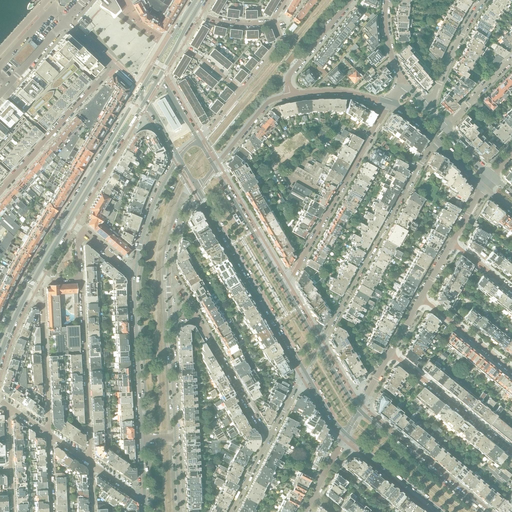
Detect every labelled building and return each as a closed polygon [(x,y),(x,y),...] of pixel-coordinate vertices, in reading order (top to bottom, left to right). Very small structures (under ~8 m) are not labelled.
[(90,20),(100,9),(103,7),(110,12),(114,14),(114,15),(115,15),(115,14),(116,14),(117,13),(120,10),(121,9),(119,6),(115,0),(98,0),(98,1),(97,0),(97,1),(82,18),(81,17),(77,22),(79,24),(80,24),(79,26),(78,26),(78,27),(79,28),(84,33),(87,35),(88,34),(92,29),(89,25),(89,24),(88,23),(90,20)] [(136,10),(146,4),(148,2),(146,0),(140,0),(133,5),(136,10)] [(146,0),(148,2),(150,6),(151,7),(156,11),(160,13),(163,14),(167,7),(171,1),(170,0),(146,0)] [(221,9),(223,4),(217,0),(214,5),(221,9)] [(296,7),(298,2),(294,0),(292,0),(290,4),(296,8),(297,7),(296,7)] [(466,8),(468,6),(458,0),(455,0),(454,1),(453,4),(464,11),(465,11),(467,9),(466,8)] [(506,6),(498,0),(493,0),(492,1),(492,2),(492,3),(502,11),(504,8),(504,9),(506,6)] [(165,16),(172,20),(176,13),(180,6),(171,1),(163,14),(165,16)] [(313,6),(307,1),(306,2),(307,3),(304,6),(309,10),(313,6)] [(409,7),(410,4),(398,1),(398,5),(396,4),(396,7),(398,7),(398,8),(413,10),(413,7),(409,7)] [(272,11),(275,6),(268,2),(266,7),(272,11)] [(502,11),(492,3),(490,5),(489,5),(488,6),(488,7),(488,8),(498,16),(500,13),(500,14),(503,11),(502,11)] [(136,10),(139,15),(151,7),(150,6),(146,4),(136,10)] [(287,10),(292,13),(293,12),(292,12),(295,8),(296,9),(296,8),(290,4),(287,9),(287,10)] [(464,11),(453,4),(449,10),(461,17),(463,14),(463,13),(464,11)] [(218,14),(221,9),(214,5),(211,10),(218,14)] [(305,15),(309,10),(304,6),(301,10),(300,10),(305,15)] [(142,21),(153,27),(157,22),(158,20),(150,16),(153,13),(154,14),(156,11),(151,7),(139,15),(142,21)] [(270,16),(272,11),(266,7),(263,12),(265,13),(264,15),(266,17),(268,15),(270,16)] [(358,19),(363,13),(361,11),(357,8),(354,11),(353,11),(352,12),(353,13),(352,14),(358,19)] [(498,16),(488,8),(486,10),(485,10),(484,12),(485,13),(484,14),(495,21),(496,19),(497,19),(499,16),(498,16)] [(233,9),(232,17),(238,18),(238,17),(240,17),(240,15),(238,14),(239,10),(233,9)] [(251,10),(251,18),(257,18),(258,17),(260,17),(260,14),(257,14),(256,10),(251,10)] [(305,15),(300,10),(299,11),(300,12),(297,15),(302,19),(305,15)] [(460,20),(461,17),(449,10),(446,16),(457,22),(458,20),(460,20)] [(356,22),(358,19),(352,14),(351,14),(350,15),(349,16),(349,17),(347,19),(354,25),(356,26),(358,24),(356,22)] [(495,21),(484,14),(482,16),(481,18),(481,19),(492,27),(495,21)] [(302,19),(297,15),(295,18),(294,17),(293,18),(294,19),(293,20),(298,24),(302,19)] [(166,30),(172,20),(165,16),(160,23),(159,22),(158,22),(157,22),(153,27),(160,31),(166,30)] [(364,27),(367,31),(377,23),(375,21),(377,20),(377,18),(376,17),(376,16),(364,27)] [(457,22),(446,16),(443,21),(454,28),(455,26),(457,26),(458,23),(457,22)] [(352,30),(356,26),(354,25),(347,19),(346,21),(345,21),(344,23),(352,30)] [(489,32),(492,27),(481,19),(479,21),(478,21),(477,23),(478,24),(477,25),(489,32)] [(455,29),(454,28),(443,21),(440,27),(451,34),(452,32),(453,32),(455,29)] [(352,30),(344,23),(343,23),(342,25),(342,26),(341,28),(349,35),(352,30)] [(377,23),(367,31),(364,34),(368,38),(377,29),(376,28),(377,27),(377,25),(376,24),(377,23)] [(199,30),(205,34),(208,29),(209,27),(208,26),(205,24),(204,26),(202,25),(199,30)] [(489,32),(477,25),(476,26),(475,27),(474,28),(474,29),(474,30),(475,30),(485,37),(489,32)] [(451,34),(440,27),(438,30),(437,33),(448,39),(449,38),(451,37),(452,35),(451,34)] [(345,39),(349,35),(341,28),(339,29),(338,29),(337,31),(345,39)] [(378,30),(377,29),(368,38),(365,41),(369,45),(378,36),(377,35),(378,33),(378,32),(377,31),(378,30)] [(203,39),(205,34),(199,30),(196,35),(203,39)] [(472,38),(486,47),(486,46),(485,46),(485,45),(485,44),(483,43),(487,38),(485,37),(475,30),(474,31),(472,32),(473,34),(470,37),(472,38)] [(345,39),(337,31),(336,31),(336,32),(335,33),(335,34),(334,36),(342,43),(345,39)] [(409,33),(398,34),(398,35),(396,35),(396,37),(398,37),(398,41),(399,40),(400,42),(408,40),(409,40),(409,36),(415,35),(415,33),(409,33)] [(448,39),(437,33),(434,39),(445,45),(446,44),(447,43),(449,41),(448,39)] [(511,36),(509,33),(507,35),(506,34),(503,37),(506,40),(511,45),(511,36)] [(45,131),(103,67),(94,60),(83,50),(83,49),(66,34),(56,45),(47,55),(37,67),(27,77),(17,88),(18,88),(8,98),(45,131)] [(275,40),(273,34),(265,37),(267,43),(273,41),(275,40)] [(200,44),(203,39),(196,35),(193,40),(200,44)] [(339,47),(342,43),(334,36),(332,38),(331,38),(330,40),(339,47)] [(378,37),(378,36),(369,45),(366,47),(370,52),(379,43),(377,41),(379,40),(379,38),(378,37)] [(511,48),(511,46),(511,45),(506,40),(503,37),(500,39),(502,41),(499,43),(499,44),(500,45),(499,46),(508,51),(508,52),(511,49),(511,48)] [(483,51),(486,47),(472,38),(469,42),(468,41),(466,45),(467,46),(466,47),(466,48),(481,57),(484,51),(483,51)] [(19,66),(38,46),(30,39),(11,59),(19,66)] [(446,47),(445,45),(434,39),(431,44),(443,52),(444,52),(443,51),(443,50),(444,50),(446,47)] [(197,49),(200,44),(193,40),(190,45),(197,49)] [(335,51),(339,47),(330,40),(328,42),(328,43),(327,44),(335,51)] [(402,61),(413,51),(410,48),(413,45),(411,43),(413,41),(412,40),(408,44),(404,47),(399,52),(397,54),(398,56),(399,57),(399,58),(399,59),(400,60),(401,61),(402,61)] [(335,51),(327,44),(325,46),(324,46),(323,48),(332,55),(335,51)] [(443,52),(431,44),(428,49),(432,54),(433,53),(440,57),(441,55),(442,55),(443,52)] [(258,49),(264,54),(267,50),(261,45),(258,49)] [(508,51),(499,46),(498,45),(493,51),(498,55),(500,53),(503,55),(504,55),(508,52),(508,51)] [(332,55),(323,48),(321,50),(321,51),(320,53),(328,60),(332,55)] [(481,57),(466,48),(465,48),(464,50),(464,51),(462,54),(463,55),(475,62),(476,63),(477,62),(478,60),(479,61),(481,58),(480,57),(481,57)] [(209,55),(214,58),(219,52),(214,49),(209,55)] [(260,59),(264,54),(258,49),(254,54),(260,59)] [(374,64),(383,56),(380,53),(381,53),(380,52),(380,51),(379,50),(378,49),(377,49),(374,52),(373,51),(372,50),(369,53),(370,54),(367,57),(369,60),(370,62),(369,62),(371,64),(373,63),(374,64)] [(415,49),(413,51),(402,61),(401,62),(401,64),(403,66),(402,66),(402,67),(403,68),(404,69),(405,69),(406,70),(417,59),(413,54),(417,51),(415,49)] [(214,58),(218,62),(223,56),(219,52),(214,58)] [(289,64),(296,55),(292,52),(285,61),(289,64)] [(328,60),(320,53),(319,54),(318,55),(316,56),(325,64),(328,60)] [(441,57),(440,57),(433,53),(432,54),(439,62),(441,57)] [(181,59),(188,63),(191,58),(190,58),(184,54),(181,59)] [(471,68),(475,62),(463,55),(462,55),(460,57),(460,58),(458,61),(468,68),(472,70),(473,69),(471,68)] [(218,62),(222,66),(227,59),(223,56),(218,62)] [(227,59),(222,66),(227,69),(232,63),(233,64),(238,58),(235,56),(230,62),(227,59)] [(325,64),(316,56),(316,57),(314,58),(315,59),(313,61),(318,66),(322,68),(325,64)] [(247,61),(254,66),(257,62),(251,57),(247,61)] [(420,57),(417,59),(406,70),(405,70),(405,71),(408,73),(407,74),(408,75),(408,76),(409,77),(410,77),(421,67),(417,62),(421,58),(420,57)] [(181,59),(178,64),(185,68),(188,63),(181,59)] [(250,71),(254,66),(247,61),(244,66),(250,71)] [(468,68),(458,61),(457,62),(455,64),(456,65),(453,69),(457,71),(459,73),(465,77),(466,77),(467,76),(469,75),(468,73),(469,73),(466,71),(468,68)] [(354,83),(361,77),(354,69),(357,66),(358,68),(362,65),(360,62),(356,65),(350,70),(352,72),(347,77),(350,80),(351,79),(354,83)] [(182,73),(185,68),(178,64),(175,69),(182,73)] [(415,84),(430,71),(427,67),(424,71),(422,69),(426,65),(425,64),(421,67),(410,77),(410,78),(413,81),(412,81),(413,81),(413,82),(414,83),(415,84)] [(194,73),(199,77),(204,71),(199,67),(194,73)] [(327,79),(329,81),(340,71),(337,67),(327,75),(329,77),(327,79)] [(374,76),(383,86),(387,83),(386,82),(390,78),(390,76),(388,74),(389,72),(388,70),(388,69),(386,67),(385,67),(380,71),(379,69),(376,72),(377,73),(374,76)] [(179,78),(182,73),(175,69),(172,74),(174,75),(173,77),(176,79),(177,77),(179,78)] [(237,73),(243,78),(247,74),(241,69),(237,73)] [(299,83),(299,84),(312,74),(308,69),(304,72),(301,74),(302,75),(299,77),(300,78),(299,79),(298,80),(298,82),(299,83)] [(203,80),(208,74),(204,71),(199,77),(203,80)] [(340,71),(329,81),(332,83),(333,82),(335,84),(344,75),(340,71)] [(364,80),(370,74),(367,71),(361,77),(364,80)] [(370,74),(364,80),(366,82),(367,81),(368,82),(363,86),(363,87),(365,89),(367,89),(368,91),(370,89),(373,92),(374,92),(378,89),(379,90),(383,86),(374,76),(375,75),(374,74),(375,72),(373,71),(370,74)] [(430,71),(415,84),(416,86),(417,88),(419,88),(421,89),(421,90),(421,91),(421,92),(422,92),(423,93),(424,93),(427,91),(427,90),(428,89),(427,87),(430,85),(429,84),(431,83),(432,80),(433,78),(431,76),(432,76),(429,72),(430,71)] [(240,83),(243,78),(237,73),(234,78),(237,80),(240,83)] [(203,80),(207,84),(212,78),(208,74),(203,80)] [(312,74),(299,84),(300,84),(301,85),(302,86),(304,86),(305,85),(306,86),(309,84),(309,85),(312,83),(316,80),(312,74)] [(465,77),(460,81),(468,89),(469,89),(470,89),(472,87),(472,85),(474,83),(475,82),(466,77),(465,77)] [(63,131),(43,152),(57,165),(61,160),(63,161),(66,164),(80,172),(84,166),(85,164),(88,160),(90,155),(91,154),(92,152),(95,148),(95,147),(100,139),(105,130),(106,129),(112,119),(128,93),(125,91),(127,89),(121,83),(115,78),(114,78),(113,79),(111,78),(110,79),(89,102),(63,131)] [(212,78),(207,84),(212,88),(214,85),(217,82),(212,78)] [(510,91),(511,88),(511,84),(505,78),(501,82),(510,91)] [(180,88),(187,84),(184,79),(178,83),(180,88)] [(468,89),(460,81),(459,80),(454,85),(464,94),(464,93),(465,93),(467,91),(467,90),(468,89)] [(510,91),(501,82),(496,87),(505,96),(510,91)] [(190,89),(187,84),(180,88),(183,93),(190,89)] [(462,95),(464,94),(454,85),(450,89),(451,90),(456,96),(459,99),(459,98),(460,98),(461,97),(462,96),(462,95)] [(222,91),(229,96),(232,92),(227,87),(226,87),(222,91)] [(505,96),(496,87),(494,89),(492,90),(492,91),(500,100),(502,98),(505,96)] [(193,94),(190,89),(183,93),(186,98),(193,94)] [(443,106),(445,108),(456,96),(451,90),(449,92),(446,94),(445,93),(443,96),(444,97),(443,98),(443,99),(439,103),(443,107),(443,106)] [(225,101),(229,96),(222,91),(219,96),(225,101)] [(496,105),(500,100),(492,91),(491,92),(489,93),(489,94),(487,96),(496,105)] [(186,98),(189,103),(196,99),(193,94),(186,98)] [(459,99),(456,96),(445,108),(447,109),(446,110),(449,113),(454,109),(455,109),(460,103),(458,101),(459,99)] [(496,105),(487,96),(482,100),(484,102),(483,103),(489,109),(490,108),(491,109),(496,105)] [(163,98),(155,102),(172,130),(180,126),(176,120),(170,123),(166,116),(172,113),(163,98)] [(198,104),(196,99),(189,103),(192,108),(198,104)] [(214,102),(213,104),(214,105),(219,109),(223,104),(222,104),(217,99),(214,102)] [(327,111),(327,100),(322,100),(321,99),(320,100),(318,100),(317,100),(316,100),(311,100),(311,112),(317,112),(317,113),(317,115),(318,123),(320,122),(322,122),(322,119),(320,119),(319,115),(320,115),(319,113),(319,112),(327,111)] [(327,100),(327,111),(343,112),(343,111),(344,106),(344,105),(345,105),(346,101),(347,100),(344,100),(339,100),(338,99),(336,100),(335,100),(334,99),(333,100),(327,100)] [(5,100),(0,106),(0,121),(2,123),(8,129),(21,115),(21,114),(5,100)] [(306,113),(311,112),(311,100),(305,101),(304,101),(303,101),(302,102),(300,101),(299,102),(294,102),(296,114),(306,113)] [(346,114),(351,117),(358,104),(357,104),(357,103),(355,102),(354,102),(353,102),(350,100),(346,113),(346,114)] [(490,112),(479,101),(474,106),(481,113),(485,117),(490,112)] [(291,115),(296,114),(294,102),(289,104),(287,103),(286,104),(285,104),(284,104),(283,105),(278,106),(280,116),(281,118),(291,115)] [(195,112),(201,108),(199,104),(198,104),(192,108),(195,112)] [(215,113),(219,109),(214,105),(213,104),(209,108),(215,113)] [(357,120),(364,107),(362,106),(362,105),(362,104),(361,104),(360,104),(360,105),(358,104),(351,117),(357,120)] [(280,116),(278,106),(272,108),(270,111),(278,117),(280,116)] [(357,120),(362,123),(369,111),(367,109),(367,108),(365,107),(364,107),(357,120)] [(204,113),(201,108),(195,112),(198,117),(204,113)] [(369,111),(362,123),(366,125),(365,126),(367,127),(366,129),(368,129),(375,116),(375,115),(375,114),(373,113),(373,111),(371,110),(369,111)] [(461,135),(472,122),(469,119),(470,118),(468,116),(472,111),(470,110),(466,114),(458,123),(456,126),(456,129),(458,131),(458,132),(461,135)] [(278,117),(270,111),(266,116),(274,122),(277,117),(278,117)] [(176,120),(172,113),(166,116),(170,123),(176,120)] [(207,118),(204,113),(198,117),(200,122),(207,118)] [(390,132),(400,119),(400,118),(398,116),(396,116),(394,114),(392,114),(390,118),(388,117),(387,119),(381,129),(379,134),(380,136),(383,132),(382,131),(383,130),(384,132),(386,129),(390,132)] [(504,117),(502,119),(511,128),(511,119),(507,114),(505,117),(504,117)] [(468,143),(468,142),(478,131),(479,130),(475,127),(476,126),(474,124),(477,120),(478,120),(481,117),(479,115),(476,119),(472,122),(461,135),(464,138),(464,140),(468,143)] [(42,134),(22,116),(9,130),(8,131),(0,124),(0,162),(9,171),(42,134)] [(207,118),(200,122),(202,125),(206,124),(209,121),(208,120),(211,118),(210,116),(207,118)] [(276,123),(274,122),(266,116),(265,118),(264,118),(262,120),(273,129),(274,127),(273,126),(276,123)] [(393,134),(396,137),(407,123),(407,122),(405,121),(403,120),(403,121),(400,119),(390,132),(386,137),(387,137),(388,138),(391,135),(390,134),(391,133),(393,135),(393,134)] [(502,120),(498,124),(509,135),(510,134),(511,134),(511,133),(511,128),(502,119),(502,120)] [(273,129),(262,120),(260,122),(261,123),(259,125),(268,133),(270,130),(271,131),(273,129)] [(403,142),(413,128),(413,127),(412,127),(412,126),(411,126),(410,126),(410,125),(409,126),(408,126),(408,125),(407,124),(407,123),(396,137),(393,142),(392,143),(394,145),(395,143),(398,140),(397,139),(398,138),(399,140),(400,139),(403,142)] [(494,138),(496,136),(503,142),(506,139),(507,139),(509,137),(509,136),(509,135),(498,124),(495,127),(494,126),(492,128),(489,125),(487,124),(485,126),(487,127),(489,129),(487,131),(488,132),(490,130),(495,135),(493,137),(494,138)] [(266,135),(268,133),(259,125),(257,128),(256,127),(254,129),(265,138),(267,136),(266,135)] [(410,147),(419,135),(417,132),(418,131),(417,131),(417,130),(416,130),(416,129),(415,129),(414,129),(413,128),(403,142),(407,145),(406,145),(407,145),(406,147),(407,148),(407,149),(405,148),(404,150),(405,151),(404,153),(405,154),(406,152),(410,147)] [(265,138),(254,129),(253,131),(254,132),(251,135),(261,142),(263,140),(264,140),(265,138)] [(143,136),(144,130),(142,130),(138,131),(135,133),(133,136),(138,139),(140,137),(143,136)] [(149,137),(150,139),(155,136),(152,133),(149,131),(146,130),(144,130),(143,136),(147,137),(147,136),(149,137)] [(343,130),(340,135),(358,146),(361,140),(355,136),(343,130)] [(472,147),(474,148),(484,137),(488,132),(487,131),(483,134),(484,135),(483,136),(478,131),(468,142),(468,144),(470,145),(472,145),(473,146),(472,147)] [(313,144),(322,137),(319,132),(318,132),(317,133),(318,134),(317,134),(317,135),(311,140),(313,144)] [(355,152),(358,146),(340,135),(335,133),(331,138),(342,144),(341,145),(342,145),(355,152)] [(411,162),(414,163),(416,159),(425,143),(425,142),(426,141),(425,140),(425,139),(424,138),(424,137),(423,136),(421,134),(420,135),(419,135),(410,147),(416,152),(414,154),(413,157),(415,158),(414,159),(413,159),(411,162)] [(253,149),(254,150),(256,148),(257,149),(259,146),(258,145),(260,142),(261,142),(251,135),(249,137),(248,137),(246,139),(247,139),(253,149)] [(133,136),(130,141),(133,143),(132,144),(135,146),(134,146),(138,149),(141,144),(140,143),(141,141),(138,139),(133,136)] [(148,148),(158,142),(155,136),(150,139),(146,141),(147,143),(145,144),(148,148)] [(496,136),(494,138),(479,154),(479,155),(482,158),(483,158),(487,162),(488,162),(491,160),(490,158),(490,157),(498,149),(494,145),(492,143),(494,141),(496,143),(497,142),(499,145),(500,145),(503,142),(496,136)] [(479,154),(494,138),(493,137),(489,140),(490,141),(489,142),(484,137),(474,148),(474,150),(476,152),(477,152),(477,151),(478,152),(478,153),(479,154)] [(241,147),(240,146),(249,153),(250,156),(254,151),(254,150),(253,149),(247,139),(245,140),(244,142),(245,142),(241,147)] [(135,154),(138,149),(134,146),(135,146),(132,144),(133,143),(130,141),(126,148),(135,154)] [(153,152),(161,148),(161,147),(158,142),(148,148),(150,152),(151,151),(152,153),(153,152)] [(348,164),(355,152),(342,145),(336,157),(348,164)] [(252,159),(250,156),(249,153),(240,146),(233,154),(234,155),(231,156),(231,159),(238,164),(239,166),(242,165),(245,163),(243,160),(246,157),(248,161),(252,159)] [(122,154),(139,164),(140,162),(137,159),(132,156),(133,155),(134,155),(135,154),(126,148),(122,154)] [(153,164),(162,169),(164,166),(165,165),(165,163),(166,158),(165,155),(165,154),(164,153),(163,151),(161,148),(153,152),(155,156),(153,164)] [(341,176),(348,164),(336,157),(322,149),(321,151),(322,152),(317,162),(341,176)] [(384,170),(386,166),(384,165),(386,161),(387,160),(387,158),(382,155),(383,154),(377,150),(376,152),(374,151),(367,163),(377,169),(378,167),(384,170)] [(43,152),(40,157),(48,165),(54,170),(54,171),(57,165),(43,152)] [(433,170),(434,171),(442,158),(442,157),(442,156),(439,154),(438,154),(438,155),(435,153),(433,154),(432,155),(423,171),(425,172),(429,166),(431,167),(430,168),(433,170)] [(139,164),(122,154),(119,160),(132,167),(135,169),(139,164)] [(40,157),(35,161),(44,169),(49,174),(52,171),(53,171),(54,170),(48,165),(40,157)] [(441,180),(449,165),(450,164),(448,163),(448,162),(446,161),(446,160),(442,158),(434,171),(434,172),(441,176),(440,179),(441,180)] [(231,171),(239,166),(238,164),(231,159),(231,160),(229,162),(229,161),(229,162),(226,163),(225,166),(228,168),(227,170),(229,173),(231,171)] [(394,164),(405,170),(407,165),(400,161),(397,159),(394,164)] [(61,160),(57,165),(77,177),(80,172),(66,164),(63,161),(61,160)] [(131,170),(132,167),(119,160),(116,165),(132,174),(133,171),(131,170)] [(35,161),(32,166),(40,173),(44,169),(35,161)] [(334,188),(341,176),(317,162),(315,161),(308,173),(334,188)] [(374,174),(377,169),(367,163),(365,162),(365,163),(364,163),(363,164),(363,165),(363,166),(362,168),(374,174)] [(235,178),(249,170),(253,167),(253,166),(248,169),(245,163),(242,165),(239,166),(231,171),(231,173),(232,175),(233,175),(235,178)] [(150,170),(159,175),(163,169),(162,169),(153,164),(153,165),(152,164),(150,170)] [(409,172),(405,170),(394,164),(391,169),(406,177),(406,178),(408,174),(409,172)] [(53,171),(51,176),(71,188),(74,182),(77,177),(57,165),(54,171),(54,170),(53,171)] [(132,174),(116,165),(113,170),(121,175),(129,179),(132,174)] [(330,196),(334,188),(308,173),(294,166),(294,165),(293,166),(287,169),(325,191),(324,194),(329,196),(330,196)] [(446,191),(457,173),(457,172),(455,170),(453,169),(453,167),(449,165),(441,180),(440,181),(445,184),(445,185),(446,186),(443,192),(445,193),(446,191)] [(32,166),(28,169),(43,182),(45,184),(47,182),(48,180),(40,173),(32,166)] [(406,177),(391,169),(386,166),(384,170),(383,173),(386,174),(402,184),(405,179),(404,179),(406,177)] [(265,169),(268,177),(269,178),(273,175),(274,175),(280,172),(279,170),(278,170),(275,171),(274,172),(272,173),(269,167),(268,168),(265,169)] [(371,180),(374,174),(362,168),(361,168),(360,170),(360,171),(359,174),(371,180)] [(28,169),(25,173),(43,188),(44,186),(45,184),(43,182),(28,169)] [(159,176),(159,175),(150,170),(149,170),(147,169),(144,175),(153,180),(156,181),(159,176)] [(252,175),(249,170),(235,178),(235,179),(236,182),(237,182),(239,185),(253,176),(253,177),(257,174),(257,173),(252,175)] [(108,177),(121,185),(122,184),(126,186),(127,184),(125,183),(121,181),(123,178),(119,176),(112,171),(108,177)] [(153,180),(144,175),(144,176),(142,174),(141,175),(134,172),(139,175),(138,176),(140,177),(138,181),(150,186),(150,185),(151,185),(152,183),(153,180)] [(274,175),(270,177),(271,179),(272,181),(273,182),(274,184),(278,181),(284,192),(287,198),(305,208),(306,206),(320,214),(324,207),(312,201),(292,189),(290,191),(286,189),(288,187),(288,186),(280,173),(280,172),(274,175)] [(25,173),(22,176),(33,186),(34,187),(40,193),(41,193),(43,188),(25,173)] [(452,196),(454,197),(463,181),(464,179),(462,178),(462,177),(461,176),(460,175),(457,173),(446,191),(452,195),(452,196)] [(371,180),(359,174),(358,174),(357,174),(357,175),(357,176),(357,177),(356,179),(368,185),(371,180)] [(399,190),(402,184),(386,174),(384,177),(387,179),(385,181),(390,184),(389,185),(399,190)] [(22,176),(19,180),(27,188),(29,189),(33,186),(22,176)] [(45,184),(44,186),(46,187),(46,186),(48,187),(54,191),(52,194),(63,201),(66,196),(67,195),(71,188),(51,176),(48,180),(47,182),(45,184)] [(244,193),(255,183),(256,184),(258,182),(257,181),(256,182),(253,177),(253,176),(239,185),(239,186),(240,188),(241,188),(244,193)] [(120,187),(121,185),(108,177),(105,182),(113,187),(115,184),(120,187)] [(365,191),(368,185),(356,179),(355,179),(354,181),(354,182),(353,184),(365,191)] [(19,180),(15,184),(27,194),(32,199),(33,200),(36,196),(29,189),(27,188),(19,180)] [(148,190),(150,186),(138,181),(137,183),(136,187),(147,192),(148,190)] [(455,203),(461,206),(470,189),(470,186),(467,185),(467,183),(463,181),(454,197),(455,197),(455,199),(457,200),(458,199),(461,201),(460,202),(457,200),(455,203)] [(111,189),(113,187),(105,182),(102,188),(115,196),(117,193),(111,189)] [(399,190),(389,185),(388,186),(381,182),(379,186),(383,188),(382,189),(395,196),(399,190)] [(247,199),(260,192),(255,184),(255,183),(244,193),(247,199)] [(295,183),(292,189),(312,201),(324,207),(328,200),(327,199),(322,196),(321,198),(316,195),(295,183)] [(15,184),(12,188),(23,197),(24,198),(27,194),(15,184)] [(362,196),(365,191),(353,184),(352,184),(352,185),(351,185),(351,186),(351,187),(350,190),(362,196)] [(34,187),(31,189),(39,196),(40,193),(34,187)] [(146,195),(147,192),(136,187),(135,189),(133,193),(145,198),(145,197),(146,197),(146,196),(146,195)] [(12,188),(8,191),(17,199),(19,201),(23,197),(12,188)] [(114,197),(115,196),(102,188),(99,193),(109,199),(110,199),(111,196),(114,197)] [(392,201),(395,196),(382,189),(380,193),(378,191),(377,194),(379,195),(378,196),(385,200),(386,197),(392,201)] [(45,190),(42,194),(43,194),(46,196),(49,198),(60,205),(61,204),(63,201),(52,194),(45,190)] [(359,202),(362,196),(350,190),(349,190),(347,193),(348,193),(347,195),(359,202)] [(408,199),(420,206),(423,199),(417,196),(419,193),(413,190),(411,192),(412,193),(410,196),(409,196),(408,199)] [(8,191),(5,195),(14,203),(21,209),(22,210),(18,213),(22,217),(29,210),(28,209),(26,207),(24,206),(21,202),(19,201),(17,199),(8,191)] [(247,199),(251,206),(264,198),(263,197),(260,192),(247,199)] [(255,212),(267,205),(269,204),(267,201),(271,198),(270,195),(272,194),(271,192),(264,196),(263,197),(264,198),(251,206),(255,212)] [(87,225),(104,240),(112,230),(102,222),(104,219),(108,213),(105,211),(109,206),(106,204),(109,199),(99,193),(89,210),(92,211),(88,218),(90,219),(87,225)] [(144,199),(145,198),(133,193),(130,199),(142,204),(143,202),(144,201),(145,200),(144,199)] [(5,195),(2,199),(11,206),(14,203),(5,195)] [(359,202),(347,195),(346,196),(345,196),(345,197),(345,198),(344,200),(356,207),(359,202)] [(46,196),(44,201),(47,203),(58,209),(60,205),(49,198),(46,196)] [(386,212),(392,201),(386,197),(385,200),(378,196),(376,200),(374,202),(373,202),(372,204),(386,212)] [(2,199),(0,200),(0,203),(7,210),(10,212),(13,208),(11,206),(2,199)] [(128,206),(140,210),(141,207),(142,205),(142,204),(130,199),(128,206)] [(420,206),(408,199),(406,202),(407,203),(405,206),(416,212),(420,206)] [(356,207),(344,200),(343,201),(341,203),(342,204),(341,206),(351,212),(353,212),(356,207)] [(459,209),(454,206),(442,200),(442,201),(446,204),(442,209),(455,217),(459,209)] [(486,219),(496,206),(492,203),(489,200),(487,201),(478,215),(481,218),(482,217),(486,219)] [(0,203),(0,209),(13,221),(16,218),(8,211),(7,210),(0,203)] [(39,216),(50,222),(52,219),(51,219),(52,216),(53,215),(54,214),(55,212),(56,212),(58,209),(47,203),(43,209),(42,209),(40,212),(41,213),(39,216)] [(386,212),(372,204),(370,207),(371,207),(373,208),(372,209),(371,211),(372,211),(383,218),(386,212)] [(255,212),(259,219),(271,211),(267,205),(255,212)] [(126,212),(129,213),(138,217),(139,214),(140,212),(139,212),(140,211),(140,210),(128,206),(126,212)] [(263,225),(275,218),(272,213),(276,211),(275,209),(278,208),(277,206),(271,210),(272,211),(271,211),(259,219),(263,225)] [(305,208),(304,211),(315,217),(317,219),(318,218),(319,216),(320,214),(306,206),(305,208)] [(348,217),(351,212),(341,206),(340,208),(338,208),(337,211),(348,217)] [(412,219),(416,212),(405,206),(403,210),(402,209),(400,212),(411,219),(412,219)] [(497,207),(496,206),(486,219),(486,220),(487,219),(490,222),(489,222),(495,226),(497,224),(495,223),(496,222),(504,212),(500,209),(497,207)] [(451,224),(455,217),(442,209),(438,207),(438,208),(440,210),(437,216),(451,224)] [(291,213),(288,208),(286,212),(279,216),(281,218),(284,216),(285,217),(291,213)] [(0,209),(0,216),(17,232),(18,230),(20,227),(13,221),(0,209)] [(189,228),(203,220),(204,219),(200,213),(199,212),(198,211),(196,211),(194,211),(193,212),(191,214),(189,219),(187,224),(189,228)] [(301,216),(300,217),(312,223),(315,217),(304,211),(301,216)] [(346,221),(348,217),(337,211),(336,214),(336,215),(335,217),(345,222),(346,223),(348,221),(346,221)] [(377,229),(383,218),(372,211),(371,214),(366,211),(362,217),(367,220),(365,223),(377,229)] [(400,212),(397,218),(409,225),(415,228),(417,225),(410,221),(410,220),(411,219),(400,212)] [(448,229),(451,224),(437,216),(431,212),(429,212),(428,213),(430,214),(433,216),(433,217),(437,219),(435,222),(448,229)] [(504,213),(504,212),(496,222),(502,226),(509,217),(506,215),(505,215),(503,213),(504,213)] [(125,216),(124,219),(138,225),(140,218),(138,217),(129,213),(128,217),(125,216)] [(235,213),(232,215),(237,224),(240,222),(235,213)] [(0,216),(0,224),(1,225),(3,227),(6,230),(8,232),(14,237),(14,236),(15,236),(17,232),(0,216)] [(31,229),(42,236),(44,232),(43,232),(44,229),(45,229),(46,228),(47,226),(47,225),(48,226),(50,222),(39,216),(35,223),(31,229)] [(312,223),(300,217),(297,222),(309,228),(312,223)] [(342,228),(345,222),(335,217),(333,219),(332,219),(331,221),(332,222),(342,228)] [(503,235),(511,222),(511,220),(511,219),(509,217),(502,226),(505,228),(504,230),(502,234),(503,235)] [(263,225),(266,232),(279,224),(275,218),(263,225)] [(409,225),(397,218),(393,224),(405,231),(407,228),(412,231),(413,231),(415,228),(409,225)] [(137,226),(138,225),(124,219),(123,221),(121,220),(119,224),(121,224),(120,225),(136,231),(137,226)] [(191,230),(193,233),(206,225),(207,224),(205,222),(204,222),(203,220),(189,228),(184,231),(183,232),(185,233),(185,231),(187,230),(187,231),(188,230),(189,229),(190,231),(191,230)] [(448,229),(435,222),(431,220),(430,221),(435,224),(433,226),(432,225),(430,229),(431,230),(444,237),(448,229)] [(306,234),(309,228),(297,222),(295,227),(306,234)] [(342,228),(332,222),(331,222),(330,223),(330,224),(330,225),(328,228),(329,228),(339,233),(341,235),(343,232),(340,231),(342,228)] [(370,241),(377,229),(365,223),(364,225),(359,222),(356,229),(360,231),(359,234),(370,241)] [(511,234),(511,233),(511,222),(503,235),(504,236),(508,231),(511,234)] [(270,238),(282,231),(279,224),(266,232),(270,238)] [(393,224),(384,241),(395,247),(397,248),(400,243),(402,245),(407,237),(404,236),(407,232),(405,231),(393,224)] [(135,233),(136,231),(120,225),(122,226),(122,227),(123,228),(122,231),(122,232),(134,237),(135,233)] [(197,239),(210,231),(210,230),(209,228),(208,228),(206,225),(193,233),(187,236),(188,238),(194,234),(197,239)] [(303,239),(306,234),(295,227),(292,232),(303,239)] [(24,240),(23,242),(23,243),(34,249),(36,246),(35,245),(36,243),(37,242),(38,241),(39,238),(40,239),(42,236),(31,229),(29,228),(25,234),(27,236),(25,240),(24,240)] [(339,233),(329,228),(327,230),(326,230),(325,233),(336,239),(339,233)] [(473,234),(485,241),(489,234),(487,233),(487,234),(480,230),(475,228),(472,233),(473,234)] [(131,246),(120,237),(112,230),(104,240),(125,258),(131,251),(129,250),(132,247),(131,246)] [(439,244),(444,237),(431,230),(428,236),(424,233),(422,236),(427,238),(427,237),(439,244)] [(200,245),(213,237),(213,236),(212,234),(211,234),(210,231),(197,239),(192,242),(192,243),(197,240),(200,245)] [(270,238),(274,244),(286,237),(282,231),(270,238)] [(8,232),(0,245),(0,246),(5,252),(6,250),(10,244),(14,237),(8,232)] [(131,246),(134,237),(122,232),(121,235),(120,237),(131,246)] [(336,239),(325,233),(323,235),(324,236),(323,238),(333,244),(336,239)] [(364,252),(370,241),(359,234),(357,236),(353,234),(352,236),(351,235),(351,234),(349,233),(347,237),(349,238),(350,238),(350,240),(354,242),(353,245),(352,245),(364,252)] [(482,247),(485,241),(473,234),(472,236),(470,236),(469,240),(482,247)] [(201,246),(204,251),(214,245),(214,244),(217,243),(217,242),(216,240),(215,240),(213,237),(200,245),(198,246),(198,247),(201,246)] [(294,251),(286,237),(274,244),(282,257),(280,258),(280,259),(292,252),(294,251)] [(435,251),(439,244),(427,237),(427,238),(423,244),(435,251)] [(330,249),(333,244),(323,238),(321,241),(320,241),(319,243),(330,249)] [(478,253),(482,247),(469,240),(467,243),(467,244),(466,246),(484,261),(490,254),(488,252),(485,255),(486,255),(484,258),(478,253)] [(384,241),(381,246),(393,252),(394,250),(395,251),(394,253),(400,257),(402,253),(394,249),(395,247),(384,241)] [(17,252),(15,255),(16,256),(26,262),(28,259),(27,258),(28,256),(29,255),(29,254),(31,252),(32,252),(34,249),(23,243),(20,249),(19,250),(17,253),(17,252)] [(185,248),(187,245),(180,243),(179,247),(177,254),(185,248)] [(208,255),(209,257),(214,254),(221,250),(221,249),(220,247),(219,247),(216,243),(217,243),(214,244),(214,245),(204,251),(200,253),(202,255),(202,256),(203,257),(203,258),(204,257),(205,257),(205,256),(208,255)] [(330,249),(319,243),(317,246),(318,247),(317,249),(327,255),(330,249)] [(431,259),(435,251),(423,244),(420,250),(416,248),(415,249),(418,251),(430,258),(431,259)] [(361,258),(364,252),(352,245),(346,255),(352,258),(354,254),(361,258)] [(95,263),(97,263),(97,255),(87,246),(86,246),(85,246),(84,246),(84,247),(83,247),(84,263),(92,263),(95,263)] [(393,252),(381,246),(378,252),(389,258),(391,255),(399,259),(400,258),(402,259),(403,258),(401,257),(400,257),(394,253),(393,252)] [(176,265),(189,256),(188,254),(185,248),(177,254),(176,260),(176,265)] [(324,261),(327,255),(317,249),(316,249),(315,251),(314,252),(313,253),(314,254),(313,255),(324,261)] [(214,265),(225,258),(226,257),(225,255),(224,255),(221,251),(221,250),(214,254),(209,257),(202,262),(203,263),(203,262),(204,263),(208,263),(210,262),(213,266),(214,265)] [(430,258),(418,251),(415,257),(427,264),(428,264),(430,261),(429,260),(430,258)] [(292,252),(280,259),(285,267),(288,268),(289,267),(290,265),(289,264),(290,264),(290,263),(291,263),(291,262),(291,261),(292,261),(294,257),(296,257),(297,255),(295,254),(293,254),(292,252)] [(389,258),(378,252),(377,254),(377,255),(376,257),(375,257),(374,260),(379,263),(381,260),(388,264),(389,262),(388,261),(390,258),(389,258)] [(491,264),(498,254),(496,252),(495,254),(492,252),(490,254),(484,261),(487,263),(488,263),(490,264),(491,264)] [(496,267),(503,258),(503,257),(501,255),(499,253),(498,254),(491,264),(492,265),(492,266),(494,268),(495,267),(496,267)] [(356,267),(361,258),(354,254),(352,258),(346,255),(343,260),(356,267)] [(91,288),(96,288),(96,284),(96,282),(97,282),(100,282),(99,271),(99,269),(100,269),(106,262),(97,255),(97,263),(95,263),(95,266),(93,267),(84,267),(86,290),(91,290),(91,288)] [(321,266),(324,261),(313,255),(312,255),(311,257),(311,258),(310,260),(321,266)] [(426,266),(427,264),(415,257),(413,255),(411,258),(414,259),(412,263),(424,270),(425,269),(427,267),(426,266)] [(501,270),(509,259),(511,256),(511,255),(511,256),(511,255),(508,259),(507,258),(506,260),(503,258),(496,267),(498,269),(499,269),(501,270)] [(12,262),(8,268),(19,274),(20,271),(22,268),(24,264),(24,265),(26,262),(16,256),(12,262)] [(179,270),(191,263),(188,258),(190,257),(189,256),(176,265),(177,267),(177,268),(178,270),(179,270)] [(456,266),(469,273),(470,270),(471,269),(476,271),(477,270),(461,257),(460,257),(458,262),(456,262),(455,264),(455,266),(456,266)] [(211,278),(230,266),(230,265),(229,263),(228,263),(225,258),(214,265),(213,266),(211,267),(214,271),(215,270),(217,274),(210,278),(211,278)] [(318,270),(321,266),(310,260),(308,259),(305,265),(307,266),(321,273),(322,272),(319,271),(320,271),(318,270)] [(506,274),(511,266),(511,261),(509,259),(501,270),(503,271),(503,273),(504,274),(506,274)] [(353,273),(356,267),(343,260),(338,269),(344,272),(346,269),(353,273)] [(384,270),(388,264),(381,260),(379,263),(374,260),(373,262),(372,262),(371,265),(382,272),(383,269),(384,270)] [(105,274),(111,267),(106,262),(100,269),(100,270),(105,274)] [(183,276),(194,269),(191,263),(179,270),(180,272),(180,273),(182,275),(183,276)] [(424,270),(412,263),(409,268),(421,275),(422,275),(423,273),(423,271),(424,270)] [(297,290),(310,278),(303,271),(304,270),(305,270),(307,266),(305,265),(296,282),(295,284),(296,285),(296,286),(295,287),(297,290)] [(380,275),(382,272),(371,265),(369,268),(369,269),(368,271),(366,274),(367,274),(372,277),(374,274),(380,277),(381,275),(380,275)] [(1,273),(0,274),(0,280),(3,282),(12,287),(14,284),(13,284),(14,282),(14,281),(15,280),(16,277),(17,277),(19,274),(8,268),(5,266),(1,273)] [(221,282),(235,274),(234,274),(235,272),(234,271),(233,270),(230,266),(211,278),(212,281),(217,278),(216,277),(217,276),(221,282)] [(469,273),(456,266),(455,268),(453,268),(452,270),(452,271),(452,272),(465,278),(468,274),(472,276),(472,275),(469,273)] [(105,274),(111,279),(117,272),(111,267),(105,274)] [(420,277),(421,275),(409,268),(405,274),(418,281),(419,281),(420,278),(420,277)] [(186,281),(197,274),(194,269),(183,276),(184,277),(183,278),(185,281),(186,281)] [(347,282),(353,273),(346,269),(344,272),(338,269),(335,274),(337,275),(336,275),(347,282)] [(113,285),(126,284),(125,283),(125,281),(126,281),(126,280),(125,278),(124,278),(122,276),(117,272),(111,279),(112,280),(112,284),(113,285)] [(469,281),(465,278),(452,272),(450,275),(449,275),(447,278),(461,286),(462,284),(465,280),(468,282),(469,281)] [(188,286),(189,286),(200,279),(197,274),(186,281),(187,283),(186,284),(188,286)] [(222,283),(225,290),(235,284),(239,282),(239,281),(239,280),(238,278),(237,278),(235,274),(221,282),(220,282),(221,284),(222,283)] [(376,284),(380,277),(374,274),(372,277),(367,274),(365,276),(364,276),(363,279),(373,284),(374,285),(375,284),(376,284)] [(418,281),(405,274),(402,279),(411,284),(415,287),(416,286),(417,284),(417,283),(418,281)] [(340,296),(347,282),(336,275),(334,279),(330,277),(328,279),(325,276),(325,281),(327,281),(327,283),(331,285),(328,290),(340,296)] [(301,297),(313,287),(314,286),(316,283),(314,280),(311,282),(309,281),(310,280),(311,281),(314,278),(312,276),(310,278),(297,290),(300,292),(300,293),(300,294),(301,297)] [(479,290),(484,284),(487,280),(487,279),(485,277),(484,278),(482,276),(474,286),(477,288),(478,287),(480,289),(479,290)] [(454,299),(461,286),(447,278),(445,282),(446,283),(444,286),(442,286),(441,289),(441,290),(442,290),(441,292),(454,299)] [(191,291),(192,292),(203,285),(200,279),(189,286),(190,288),(190,289),(191,291)] [(373,287),(374,285),(373,284),(363,279),(360,285),(373,292),(379,295),(381,292),(373,287)] [(414,288),(415,287),(411,284),(402,279),(399,285),(412,292),(413,292),(414,290),(414,288)] [(0,280),(0,297),(5,300),(7,297),(6,297),(8,293),(10,290),(11,290),(12,287),(3,282),(0,280)] [(484,284),(479,290),(482,292),(482,291),(485,293),(492,284),(492,283),(490,281),(489,281),(487,280),(484,284)] [(227,292),(230,297),(243,289),(244,288),(243,286),(242,286),(239,282),(235,284),(225,290),(222,292),(221,292),(222,294),(223,293),(227,291),(227,292)] [(412,292),(399,285),(395,283),(395,284),(399,286),(395,293),(407,300),(408,300),(408,299),(409,299),(409,298),(410,297),(410,296),(410,295),(412,292)] [(48,285),(46,287),(46,294),(47,294),(48,322),(47,322),(48,328),(49,336),(55,335),(56,356),(63,356),(65,356),(66,356),(67,356),(67,352),(80,351),(78,326),(66,326),(66,328),(60,328),(58,295),(73,294),(73,304),(77,304),(76,284),(72,284),(53,285),(53,288),(51,288),(51,285),(48,285)] [(489,298),(497,288),(497,287),(495,285),(494,285),(492,284),(485,293),(484,294),(486,296),(487,295),(489,297),(489,298)] [(195,297),(207,290),(203,285),(192,292),(193,293),(193,294),(194,297),(195,297)] [(371,295),(373,292),(360,285),(356,290),(368,297),(379,302),(380,300),(371,295)] [(306,304),(318,292),(313,287),(301,297),(304,300),(304,301),(306,304)] [(91,288),(91,290),(86,290),(86,296),(97,295),(96,288),(91,288)] [(489,298),(494,302),(502,292),(502,291),(500,289),(498,289),(497,288),(489,298)] [(235,305),(248,297),(249,296),(247,293),(246,293),(243,289),(230,297),(226,299),(227,301),(232,298),(235,305)] [(197,302),(198,302),(210,296),(207,290),(195,297),(196,299),(196,300),(197,302)] [(310,309),(322,299),(319,296),(320,295),(318,294),(322,291),(321,290),(318,292),(306,304),(305,304),(307,306),(307,307),(308,308),(308,309),(309,309),(310,309)] [(353,295),(373,306),(374,303),(367,299),(368,297),(356,290),(353,295)] [(454,299),(441,292),(439,292),(438,295),(438,296),(438,297),(436,301),(447,310),(454,299)] [(500,305),(507,296),(507,295),(505,293),(503,293),(502,292),(494,302),(496,304),(497,303),(499,304),(500,305)] [(407,300),(395,293),(391,300),(403,307),(404,307),(404,306),(405,306),(405,305),(406,304),(406,303),(407,300)] [(371,310),(373,306),(353,295),(350,301),(351,302),(351,301),(362,307),(363,305),(371,310)] [(201,308),(213,301),(210,296),(198,302),(199,304),(199,305),(200,307),(201,308)] [(508,297),(507,296),(500,305),(499,304),(498,305),(501,308),(502,306),(504,308),(511,299),(509,297),(508,297)] [(240,312),(253,305),(253,304),(252,301),(250,301),(248,297),(235,305),(231,307),(232,309),(236,306),(240,312)] [(314,316),(315,316),(326,306),(322,301),(324,299),(325,298),(324,297),(322,299),(310,309),(309,310),(312,313),(312,314),(314,316)] [(402,310),(403,307),(391,300),(387,307),(384,305),(384,306),(400,314),(400,313),(401,313),(401,312),(401,311),(402,311),(402,310)] [(203,312),(204,313),(216,306),(213,301),(201,308),(202,309),(202,310),(203,312)] [(362,307),(351,301),(351,302),(350,304),(349,304),(348,306),(348,307),(359,313),(360,313),(361,310),(363,311),(365,309),(362,307)] [(94,311),(97,310),(97,304),(101,304),(101,303),(86,303),(87,309),(92,308),(92,310),(94,310),(94,311)] [(328,304),(315,316),(316,318),(315,320),(316,321),(319,323),(319,324),(321,325),(322,325),(324,324),(331,311),(328,309),(326,308),(329,305),(328,304)] [(241,322),(244,320),(257,312),(255,309),(256,308),(254,305),(253,305),(240,312),(243,318),(240,320),(241,322)] [(208,318),(219,311),(216,306),(204,313),(205,314),(205,315),(206,318),(208,318)] [(400,314),(384,306),(381,311),(383,312),(397,320),(400,314)] [(359,313),(348,307),(347,309),(346,309),(345,311),(345,312),(356,319),(358,316),(360,317),(362,314),(360,313),(359,313)] [(29,314),(28,316),(33,318),(34,316),(35,313),(38,314),(38,311),(37,309),(36,308),(35,308),(33,308),(32,308),(31,310),(29,314)] [(87,309),(87,316),(98,316),(97,312),(97,310),(94,311),(94,310),(92,310),(92,308),(87,309)] [(467,322),(469,322),(477,312),(472,308),(463,318),(465,319),(465,321),(467,322)] [(211,323),(222,316),(219,311),(208,318),(208,320),(208,321),(210,323),(211,323)] [(245,329),(262,320),(260,316),(260,315),(258,312),(257,312),(244,320),(248,326),(246,327),(246,328),(245,329)] [(357,318),(356,319),(345,312),(344,315),(343,315),(341,317),(354,324),(355,321),(357,323),(359,319),(357,318)] [(397,320),(383,312),(381,314),(382,315),(380,318),(394,325),(397,320)] [(461,318),(458,316),(452,312),(451,313),(461,321),(462,320),(461,319),(461,318)] [(473,326),(480,317),(478,315),(479,314),(477,312),(469,322),(470,323),(470,325),(472,326),(473,326)] [(425,321),(436,331),(437,331),(438,330),(435,328),(440,322),(429,313),(427,313),(426,316),(426,317),(423,320),(425,321)] [(479,329),(489,316),(488,315),(485,318),(485,317),(484,318),(481,316),(481,317),(480,317),(473,326),(476,328),(477,328),(479,329)] [(28,316),(25,322),(27,323),(28,322),(35,325),(35,324),(34,324),(35,322),(34,322),(35,319),(33,318),(28,316)] [(95,324),(98,324),(98,317),(98,316),(87,316),(87,322),(92,322),(93,323),(94,323),(95,324)] [(213,328),(214,328),(225,322),(222,316),(211,323),(212,325),(211,326),(213,328)] [(480,332),(483,334),(491,324),(488,322),(489,321),(487,319),(489,316),(479,329),(480,331),(480,332)] [(394,325),(380,318),(379,321),(378,320),(377,322),(391,331),(394,325)] [(254,334),(267,327),(264,322),(263,323),(262,320),(245,329),(246,330),(250,328),(251,330),(251,331),(252,334),(254,334)] [(435,333),(436,331),(425,321),(423,323),(422,323),(421,325),(421,326),(421,327),(432,335),(434,332),(435,333)] [(25,322),(22,328),(31,332),(32,331),(28,329),(30,326),(31,327),(32,324),(34,325),(35,325),(28,322),(27,323),(25,322)] [(88,330),(98,329),(98,325),(98,324),(95,324),(94,323),(93,323),(92,322),(87,322),(88,330)] [(217,334),(228,327),(225,322),(214,328),(215,330),(214,331),(216,333),(217,334)] [(388,336),(391,331),(377,322),(375,325),(376,326),(374,328),(388,336)] [(192,330),(194,332),(197,331),(196,329),(195,327),(193,326),(191,325),(189,325),(187,324),(186,324),(184,325),(182,326),(181,327),(179,329),(178,330),(178,331),(183,334),(190,333),(190,330),(192,330)] [(487,336),(488,337),(496,327),(494,325),(493,326),(491,324),(483,334),(485,336),(487,336)] [(30,336),(30,337),(39,337),(39,328),(36,327),(34,326),(32,331),(31,332),(30,334),(32,335),(32,336),(30,336)] [(331,345),(351,332),(351,331),(346,334),(344,331),(344,329),(342,328),(340,329),(336,326),(329,339),(328,341),(329,341),(331,345)] [(220,339),(231,332),(228,327),(217,334),(218,335),(217,336),(219,339),(220,339)] [(271,334),(267,327),(254,334),(247,338),(249,340),(254,337),(253,336),(255,335),(256,337),(255,339),(257,341),(258,341),(270,335),(271,334)] [(432,335),(421,327),(420,329),(419,329),(417,331),(418,332),(418,333),(428,340),(430,338),(432,339),(433,336),(432,335)] [(492,342),(502,330),(501,330),(500,331),(498,330),(499,329),(496,327),(488,337),(490,338),(490,340),(492,342)] [(385,342),(388,336),(374,328),(373,328),(372,331),(373,331),(371,334),(385,342)] [(88,330),(88,335),(93,335),(93,337),(95,336),(95,338),(99,337),(98,331),(98,329),(88,330)] [(446,339),(452,332),(449,330),(444,337),(446,339)] [(496,344),(498,345),(506,335),(504,333),(503,334),(501,333),(502,331),(502,330),(492,342),(495,344),(496,344)] [(190,339),(190,333),(183,334),(178,331),(178,332),(178,334),(178,339),(185,338),(185,340),(190,339)] [(223,344),(234,337),(231,332),(220,339),(221,341),(220,342),(222,344),(223,344)] [(335,353),(348,345),(345,338),(349,336),(348,335),(352,333),(351,332),(331,345),(333,348),(332,349),(334,353),(335,353)] [(445,345),(448,347),(456,337),(455,336),(455,335),(455,334),(452,332),(446,339),(443,343),(445,345)] [(20,333),(18,338),(28,341),(28,340),(27,340),(29,336),(30,335),(24,333),(23,334),(20,333)] [(428,340),(418,333),(417,334),(416,334),(414,336),(414,338),(415,338),(425,346),(427,343),(429,344),(430,342),(428,340)] [(385,342),(371,334),(369,337),(367,339),(382,347),(385,342)] [(88,344),(100,343),(100,342),(99,342),(99,338),(99,337),(95,338),(95,336),(93,337),(93,335),(88,335),(88,344)] [(270,335),(258,341),(255,343),(251,345),(253,348),(257,345),(257,344),(259,343),(260,345),(260,346),(261,349),(262,349),(275,342),(273,337),(272,338),(270,335)] [(502,349),(511,337),(509,339),(508,338),(509,337),(506,335),(498,345),(499,346),(500,347),(502,349)] [(29,342),(28,343),(30,344),(29,345),(32,345),(32,343),(31,342),(31,341),(34,341),(33,345),(39,345),(39,341),(39,339),(39,337),(30,337),(30,340),(29,342)] [(223,347),(225,349),(237,342),(234,337),(223,344),(224,346),(223,347)] [(452,348),(454,349),(462,340),(459,338),(458,338),(456,337),(448,347),(450,349),(452,348)] [(508,353),(511,347),(511,341),(510,340),(511,338),(511,337),(502,349),(505,352),(506,351),(508,353)] [(17,341),(16,342),(20,343),(20,344),(23,346),(24,346),(24,345),(26,345),(27,343),(28,343),(29,342),(28,341),(18,338),(17,341)] [(427,348),(425,346),(415,338),(414,340),(413,340),(411,342),(411,343),(412,344),(422,352),(424,349),(425,350),(427,348)] [(379,352),(382,347),(367,339),(366,342),(367,342),(365,345),(363,347),(364,347),(366,346),(372,350),(378,353),(379,352)] [(226,352),(228,356),(240,348),(238,344),(242,341),(241,340),(237,342),(225,349),(226,351),(226,352)] [(455,353),(457,354),(466,344),(464,343),(464,342),(462,340),(454,349),(456,351),(455,353)] [(16,342),(14,348),(27,351),(28,348),(26,348),(27,346),(26,345),(24,345),(24,346),(23,346),(20,344),(20,343),(16,342)] [(268,360),(281,353),(280,351),(281,351),(277,344),(276,344),(275,342),(262,349),(261,350),(262,352),(263,352),(268,360)] [(339,361),(354,352),(353,352),(349,346),(353,344),(353,342),(348,345),(335,353),(337,356),(336,357),(339,361)] [(96,351),(99,351),(99,349),(100,349),(100,347),(99,347),(99,344),(100,344),(100,343),(88,344),(89,349),(94,349),(94,350),(96,350),(96,351)] [(211,355),(204,343),(201,345),(202,347),(201,348),(203,352),(201,354),(202,356),(202,358),(203,360),(211,355)] [(422,352),(412,344),(411,346),(409,346),(408,348),(408,349),(418,358),(420,355),(422,356),(424,353),(422,352)] [(462,359),(471,348),(469,346),(468,346),(467,346),(466,344),(457,354),(458,355),(457,356),(456,357),(457,358),(458,357),(459,357),(462,359)] [(14,348),(12,353),(16,354),(16,355),(20,356),(25,358),(26,355),(22,354),(23,352),(24,352),(24,351),(27,352),(27,351),(14,348)] [(465,360),(467,362),(475,352),(474,351),(474,350),(471,348),(462,359),(464,357),(466,359),(465,360)] [(228,358),(230,361),(242,355),(243,354),(240,349),(228,356),(228,357),(228,358)] [(418,358),(408,349),(405,353),(406,353),(403,356),(416,367),(417,366),(415,364),(420,359),(418,358)] [(344,368),(344,367),(357,359),(356,356),(359,354),(358,352),(355,354),(354,352),(340,360),(342,364),(342,365),(343,368),(344,368)] [(473,365),(481,356),(478,353),(477,353),(477,354),(475,352),(467,362),(470,364),(471,363),(473,365)] [(12,353),(11,359),(21,362),(22,362),(24,363),(24,361),(21,360),(21,361),(21,360),(21,359),(21,357),(20,357),(20,356),(16,355),(16,354),(12,353)] [(270,363),(272,366),(286,359),(284,356),(282,355),(281,353),(268,360),(270,363)] [(27,355),(26,358),(29,357),(29,361),(30,363),(40,363),(40,361),(40,356),(35,356),(35,355),(30,355),(27,355)] [(206,365),(214,360),(211,355),(203,360),(206,365)] [(230,364),(232,367),(244,360),(245,359),(242,355),(230,361),(231,363),(230,364)] [(89,357),(89,362),(94,362),(95,364),(96,364),(97,364),(100,364),(100,358),(104,357),(104,356),(89,357)] [(475,368),(477,370),(485,360),(484,359),(484,358),(481,356),(473,365),(476,367),(475,368)] [(344,367),(344,368),(346,372),(345,372),(348,376),(363,368),(360,363),(360,362),(360,361),(364,358),(363,357),(358,360),(357,359),(344,367)] [(275,373),(288,365),(287,363),(287,362),(286,359),(272,366),(274,370),(276,372),(275,373)] [(426,374),(434,363),(429,359),(421,369),(422,371),(423,372),(425,374),(426,374)] [(81,367),(80,360),(74,361),(74,362),(70,362),(70,366),(69,366),(69,368),(70,368),(81,367)] [(214,367),(217,365),(214,360),(206,365),(209,370),(214,367)] [(235,372),(247,365),(244,360),(232,367),(235,372)] [(482,373),(490,363),(488,361),(487,361),(485,360),(477,370),(479,372),(480,371),(482,373)] [(90,370),(100,370),(100,365),(100,364),(97,364),(96,364),(95,364),(94,362),(89,362),(90,370)] [(429,377),(430,377),(439,367),(434,363),(426,374),(427,375),(428,376),(429,377)] [(484,376),(486,378),(495,368),(493,367),(493,366),(490,363),(482,373),(485,375),(484,376)] [(9,364),(8,369),(21,373),(21,371),(18,371),(17,371),(18,368),(17,367),(18,366),(13,365),(9,364)] [(221,371),(217,365),(214,367),(209,370),(207,371),(209,374),(208,375),(212,381),(214,380),(217,378),(215,374),(221,371)] [(235,372),(239,378),(251,371),(247,365),(235,372)] [(288,365),(275,373),(277,375),(278,374),(280,377),(282,376),(283,377),(284,378),(285,379),(287,378),(287,377),(287,375),(287,374),(292,371),(292,370),(291,368),(289,367),(288,365)] [(393,372),(403,379),(407,375),(396,366),(395,368),(393,368),(392,370),(392,371),(393,372)] [(81,376),(81,367),(70,368),(70,374),(75,374),(75,375),(77,375),(77,376),(81,376)] [(435,381),(444,371),(439,367),(430,377),(432,379),(432,380),(434,381),(435,381)] [(23,368),(19,383),(20,385),(24,388),(24,387),(26,389),(29,391),(30,389),(30,388),(33,390),(35,392),(37,393),(40,396),(42,396),(41,385),(34,386),(31,386),(27,386),(27,385),(26,385),(26,381),(26,378),(26,368),(23,368)] [(363,368),(348,376),(351,381),(352,380),(354,383),(356,384),(356,383),(358,384),(358,382),(364,379),(365,377),(367,375),(364,370),(363,368)] [(490,379),(492,381),(500,371),(498,369),(496,369),(495,368),(486,378),(489,380),(490,379)] [(7,369),(6,375),(10,376),(14,377),(16,376),(16,373),(17,373),(17,374),(20,375),(21,373),(8,369),(7,369)] [(242,383),(256,374),(253,369),(251,371),(239,378),(242,383)] [(97,378),(101,378),(100,371),(100,370),(90,370),(90,376),(95,376),(95,377),(97,377),(97,378)] [(215,385),(225,379),(223,375),(221,371),(215,374),(217,378),(214,380),(212,381),(215,385)] [(440,385),(449,375),(444,371),(435,381),(437,383),(437,384),(439,385),(440,385)] [(494,384),(496,386),(504,376),(503,375),(503,374),(503,373),(500,371),(492,381),(495,383),(494,384)] [(403,379),(393,372),(392,374),(390,373),(389,375),(389,377),(390,377),(400,385),(404,380),(403,379)] [(244,388),(259,379),(256,374),(242,383),(244,388)] [(6,375),(4,380),(17,384),(18,383),(15,382),(14,382),(15,380),(14,379),(14,377),(10,376),(6,375)] [(445,389),(454,379),(449,375),(440,385),(442,387),(442,388),(444,389),(445,389)] [(90,376),(90,384),(101,384),(101,379),(101,378),(97,378),(97,377),(95,377),(95,376),(90,376)] [(244,388),(248,393),(258,388),(260,387),(258,384),(260,383),(259,382),(264,379),(266,383),(267,382),(267,378),(266,377),(265,376),(259,379),(244,388)] [(502,388),(510,379),(507,377),(506,377),(504,376),(496,386),(499,388),(500,387),(502,388)] [(400,385),(390,377),(389,379),(387,379),(386,381),(386,382),(387,383),(398,391),(397,390),(401,386),(400,385)] [(214,394),(229,384),(226,379),(225,379),(215,385),(216,388),(208,392),(210,395),(209,396),(214,394)] [(449,393),(450,393),(458,382),(454,379),(445,389),(447,391),(447,392),(449,393)] [(506,394),(511,386),(511,380),(510,379),(502,388),(504,390),(503,392),(506,394)] [(82,389),(81,381),(71,382),(71,388),(75,387),(75,388),(77,388),(77,389),(82,389)] [(269,386),(269,387),(284,395),(287,390),(286,388),(287,387),(281,384),(276,382),(273,386),(273,387),(269,386)] [(454,397),(455,397),(463,386),(458,382),(450,393),(451,395),(452,396),(454,397)] [(394,396),(398,391),(387,383),(386,385),(384,385),(382,387),(384,389),(391,394),(393,396),(394,396)] [(101,388),(101,384),(90,384),(91,389),(96,389),(96,390),(98,390),(98,391),(101,391),(102,392),(106,389),(106,387),(106,384),(104,384),(104,387),(101,388)] [(221,396),(232,390),(229,384),(214,394),(209,396),(211,399),(219,394),(221,396)] [(3,386),(2,389),(3,392),(10,397),(13,393),(10,391),(11,390),(11,387),(7,386),(7,388),(3,386)] [(459,401),(468,390),(463,386),(455,397),(456,398),(457,400),(458,401),(459,401)] [(22,390),(15,400),(20,404),(29,391),(26,389),(24,387),(24,388),(22,390)] [(284,395),(269,387),(268,387),(272,389),(270,395),(281,401),(284,395)] [(419,401),(427,391),(423,387),(414,398),(419,401)] [(13,393),(10,397),(15,400),(22,390),(21,389),(20,390),(17,388),(16,390),(15,390),(13,393)] [(29,391),(20,404),(23,405),(25,407),(30,399),(35,392),(33,390),(30,388),(30,389),(29,391)] [(254,399),(256,398),(259,396),(260,397),(261,395),(260,394),(262,393),(261,391),(260,391),(258,388),(248,393),(252,400),(254,399)] [(102,398),(102,392),(101,391),(98,391),(98,390),(96,390),(96,389),(91,389),(91,398),(102,398)] [(215,407),(234,396),(235,395),(234,393),(232,390),(221,396),(220,397),(222,399),(213,404),(215,407)] [(463,405),(464,405),(473,394),(468,390),(459,401),(461,402),(461,403),(463,405)] [(419,401),(423,405),(432,395),(427,391),(419,401)] [(473,413),(482,403),(480,401),(485,394),(482,392),(477,398),(478,398),(469,409),(473,413)] [(30,399),(25,407),(29,410),(38,397),(39,398),(40,396),(37,393),(35,395),(35,396),(34,398),(35,398),(33,401),(30,399)] [(378,415),(390,399),(393,396),(391,394),(388,397),(388,398),(387,399),(380,393),(377,396),(378,397),(375,400),(376,400),(375,402),(374,402),(374,403),(373,407),(373,408),(374,409),(374,411),(376,413),(375,413),(378,415)] [(473,394),(464,405),(465,406),(466,407),(467,407),(469,409),(478,398),(477,398),(473,394)] [(82,402),(82,395),(71,395),(72,401),(76,401),(76,402),(78,402),(78,403),(82,402)] [(281,401),(270,395),(266,401),(278,407),(281,401)] [(423,405),(428,409),(436,399),(432,395),(423,405)] [(213,408),(216,413),(235,402),(237,401),(234,396),(215,407),(214,407),(213,408)] [(295,400),(286,417),(289,418),(290,416),(289,415),(291,413),(292,410),(295,412),(295,411),(299,413),(306,400),(307,400),(306,398),(303,397),(302,397),(298,396),(297,398),(296,398),(296,400),(295,400)] [(38,397),(29,410),(40,417),(42,417),(43,416),(43,415),(43,409),(39,406),(38,405),(36,404),(38,401),(39,401),(40,399),(39,398),(38,397)] [(102,406),(102,398),(91,398),(91,404),(97,403),(97,404),(99,405),(99,406),(102,406)] [(473,413),(478,417),(492,400),(490,398),(484,405),(482,403),(473,413)] [(483,421),(492,411),(490,409),(495,402),(494,401),(496,399),(495,398),(494,398),(492,400),(478,417),(483,421)] [(384,420),(385,420),(400,402),(395,408),(389,403),(392,400),(390,399),(378,414),(380,416),(381,417),(381,418),(384,420)] [(434,415),(443,404),(436,399),(428,409),(427,410),(431,414),(432,413),(434,415)] [(278,407),(266,401),(265,400),(264,403),(262,402),(261,404),(264,405),(275,411),(275,410),(277,410),(278,407)] [(306,400),(299,413),(299,414),(298,416),(300,417),(301,415),(303,416),(302,417),(307,419),(312,409),(313,407),(313,405),(310,403),(310,402),(306,400)] [(227,414),(238,407),(237,405),(236,404),(235,402),(216,413),(215,413),(217,416),(226,411),(227,414)] [(392,426),(402,412),(398,409),(399,408),(397,407),(400,404),(401,403),(400,402),(385,420),(388,422),(388,423),(391,426),(392,426)] [(444,414),(449,408),(443,404),(434,415),(439,420),(442,422),(447,416),(444,414)] [(275,411),(264,405),(262,408),(263,409),(262,411),(261,410),(259,412),(266,425),(269,425),(272,418),(272,417),(273,415),(274,415),(275,413),(274,412),(275,411)] [(492,411),(483,421),(488,425),(489,425),(496,416),(502,408),(499,405),(494,413),(492,411)] [(61,406),(51,406),(52,415),(52,419),(62,419),(62,418),(62,416),(63,416),(63,411),(63,409),(62,409),(61,406)] [(216,421),(219,426),(241,413),(240,411),(240,410),(238,407),(227,414),(229,416),(220,421),(219,419),(216,421)] [(77,416),(83,416),(83,408),(72,409),(72,414),(67,414),(68,416),(71,416),(74,416),(77,416)] [(442,422),(447,425),(456,414),(449,408),(444,414),(447,416),(442,422)] [(311,430),(318,417),(319,416),(318,414),(315,413),(316,411),(312,409),(307,419),(303,425),(305,426),(311,430)] [(398,432),(399,431),(408,419),(402,414),(403,414),(404,414),(406,412),(404,410),(402,412),(392,426),(392,425),(395,428),(394,429),(398,432)] [(219,426),(220,429),(220,428),(223,427),(232,422),(233,425),(245,418),(243,415),(242,415),(241,413),(219,426)] [(456,424),(461,418),(456,414),(447,425),(452,430),(454,431),(459,426),(456,424)] [(92,417),(92,425),(103,424),(103,419),(103,418),(99,418),(99,417),(97,417),(97,416),(92,417)] [(494,429),(501,420),(496,416),(489,425),(491,426),(491,427),(492,429),(494,429)] [(278,433),(289,439),(291,435),(291,436),(292,434),(297,436),(300,431),(295,428),(295,427),(297,422),(289,418),(286,417),(278,433)] [(316,435),(322,422),(321,420),(320,419),(320,418),(318,417),(311,430),(310,432),(313,434),(313,433),(316,435)] [(237,430),(247,424),(246,422),(246,420),(245,418),(233,425),(235,427),(226,432),(228,435),(235,431),(234,429),(236,428),(237,430)] [(459,435),(468,424),(461,418),(456,424),(459,426),(454,431),(459,435)] [(12,429),(22,428),(22,426),(21,425),(22,424),(14,419),(12,421),(12,429)] [(62,419),(52,419),(52,424),(54,427),(60,431),(67,436),(73,426),(72,426),(66,422),(65,421),(64,423),(62,422),(62,419)] [(406,437),(415,425),(408,419),(399,431),(402,434),(402,435),(404,437),(406,437)] [(497,432),(498,432),(506,424),(501,420),(494,429),(495,430),(496,431),(497,432)] [(220,429),(219,426),(216,421),(210,424),(210,428),(218,441),(220,441),(227,440),(220,428),(220,429)] [(412,443),(413,442),(422,430),(416,426),(419,422),(418,421),(417,422),(415,425),(406,437),(409,439),(408,440),(412,443)] [(322,422),(316,435),(314,438),(320,441),(321,441),(325,433),(327,429),(326,427),(324,426),(324,425),(322,424),(323,423),(322,422)] [(418,448),(420,448),(429,436),(423,431),(426,428),(427,428),(430,425),(429,424),(428,423),(425,427),(422,430),(413,442),(416,445),(416,446),(418,448)] [(104,432),(103,424),(92,425),(93,432),(104,432)] [(240,435),(242,434),(251,428),(250,426),(248,426),(247,424),(237,430),(238,431),(236,432),(235,431),(228,435),(225,436),(226,438),(229,436),(230,438),(239,432),(240,435)] [(459,435),(467,441),(471,436),(469,434),(473,428),(468,424),(459,435)] [(502,436),(503,436),(510,427),(506,424),(498,432),(500,434),(500,435),(502,436)] [(73,426),(67,436),(73,440),(81,446),(84,444),(84,434),(82,434),(79,432),(78,432),(79,431),(76,429),(73,426)] [(508,440),(511,434),(511,428),(510,427),(503,436),(505,438),(505,439),(507,440),(508,440)] [(247,440),(259,439),(259,438),(259,436),(258,434),(257,434),(255,431),(254,431),(253,428),(251,428),(242,434),(244,439),(246,438),(247,440)] [(471,445),(480,434),(473,428),(469,434),(471,436),(467,441),(471,445)] [(35,441),(35,438),(34,438),(34,436),(36,436),(37,435),(29,429),(28,430),(28,433),(29,439),(32,439),(32,441),(35,441)] [(99,440),(104,440),(104,432),(93,432),(93,438),(99,438),(99,440)] [(426,454),(436,442),(430,437),(431,436),(431,437),(434,434),(432,432),(429,436),(420,448),(423,451),(422,451),(426,454)] [(286,444),(289,439),(278,433),(270,449),(281,455),(282,451),(287,454),(291,446),(286,444)] [(321,441),(320,441),(317,445),(314,451),(316,452),(316,454),(316,455),(318,456),(312,467),(311,469),(315,471),(332,438),(331,436),(325,433),(321,441)] [(483,447),(488,441),(480,434),(471,445),(477,450),(481,445),(483,447)] [(104,445),(104,440),(99,440),(99,438),(93,438),(94,446),(101,445),(104,445)] [(245,441),(242,446),(252,451),(254,451),(255,448),(256,449),(257,445),(258,446),(259,443),(259,441),(259,439),(247,440),(246,441),(245,441)] [(220,441),(218,441),(211,441),(212,458),(210,461),(214,464),(220,451),(220,444),(220,441)] [(431,459),(432,459),(439,450),(438,449),(440,447),(437,445),(439,442),(437,441),(436,442),(426,454),(428,456),(431,459)] [(477,450),(484,455),(493,444),(488,441),(483,447),(481,445),(477,450)] [(252,451),(242,446),(240,445),(239,447),(230,443),(229,446),(248,456),(249,454),(250,454),(252,451)] [(248,456),(229,446),(226,444),(225,446),(228,447),(227,449),(236,453),(234,456),(246,462),(247,459),(247,458),(248,456)] [(484,455),(489,460),(493,455),(496,457),(501,451),(493,444),(484,455)] [(107,464),(114,454),(112,453),(112,452),(107,448),(106,450),(101,446),(101,445),(94,446),(94,453),(95,455),(107,464)] [(128,454),(129,459),(134,459),(134,448),(134,445),(133,445),(122,446),(123,450),(124,450),(124,454),(125,454),(128,454)] [(437,463),(445,454),(444,454),(446,452),(441,448),(443,445),(440,447),(438,449),(439,450),(432,459),(437,463)] [(65,468),(71,459),(56,448),(55,448),(54,449),(54,450),(54,458),(57,460),(57,461),(58,463),(60,464),(61,463),(63,465),(63,466),(65,468)] [(278,460),(281,455),(270,449),(265,459),(262,465),(272,470),(275,465),(280,468),(283,462),(278,460)] [(443,468),(450,459),(450,458),(451,456),(447,453),(449,450),(448,449),(446,452),(444,454),(445,454),(437,463),(439,465),(442,468),(443,468)] [(496,469),(504,459),(506,455),(501,451),(496,457),(493,455),(489,460),(488,461),(487,462),(496,469)] [(121,473),(128,463),(126,462),(126,461),(116,455),(116,456),(114,454),(107,464),(121,473)] [(245,465),(246,462),(234,456),(233,458),(224,454),(223,457),(242,467),(243,465),(245,465)] [(511,467),(511,459),(506,455),(504,459),(506,461),(498,471),(503,475),(508,469),(510,466),(511,467)] [(457,460),(451,456),(450,458),(450,459),(443,468),(444,469),(448,472),(456,463),(455,463),(457,460)] [(242,467),(223,457),(221,460),(230,464),(228,467),(240,473),(242,470),(241,469),(242,467)] [(351,473),(352,472),(361,461),(357,458),(356,459),(354,457),(352,457),(352,459),(351,458),(347,459),(346,460),(345,460),(344,461),(343,461),(342,463),(340,465),(345,469),(347,470),(351,473)] [(457,461),(457,460),(455,463),(456,463),(448,472),(454,477),(453,477),(454,477),(461,468),(461,467),(462,465),(458,461),(460,459),(459,458),(457,460),(457,461)] [(77,472),(78,475),(86,474),(86,470),(84,467),(78,463),(71,459),(65,468),(67,469),(68,468),(70,470),(70,471),(73,473),(75,470),(77,472)] [(129,464),(128,463),(121,473),(132,481),(135,479),(135,468),(134,459),(129,459),(129,464)] [(352,472),(357,476),(366,465),(364,464),(364,462),(362,461),(361,461),(352,472)] [(459,481),(467,472),(466,472),(469,469),(468,470),(463,466),(465,463),(464,463),(462,465),(461,467),(461,468),(454,477),(459,481)] [(239,476),(240,473),(228,467),(227,469),(219,465),(217,468),(216,467),(216,468),(237,478),(238,476),(239,476)] [(253,482),(265,488),(268,483),(270,484),(271,484),(275,486),(276,483),(277,483),(278,481),(274,479),(272,477),(270,476),(273,471),(272,471),(272,470),(262,465),(258,471),(253,482)] [(363,481),(372,470),(370,468),(370,467),(368,465),(366,465),(357,476),(363,481)] [(491,474),(493,472),(484,465),(482,468),(487,472),(491,474)] [(237,478),(216,468),(214,471),(211,469),(210,471),(214,474),(226,480),(236,485),(238,481),(237,481),(238,479),(237,478)] [(291,477),(307,486),(309,482),(309,481),(310,481),(310,480),(310,479),(310,478),(311,478),(313,474),(314,473),(307,469),(304,475),(298,472),(295,478),(291,476),(291,477)] [(474,473),(469,469),(466,472),(467,472),(459,481),(461,482),(461,483),(464,486),(472,476),(471,476),(473,474),(473,475),(474,474),(474,473)] [(511,481),(503,475),(498,471),(496,469),(493,472),(491,474),(510,490),(511,491),(511,481)] [(511,471),(508,469),(503,475),(511,481),(511,471)] [(366,488),(368,485),(377,474),(375,473),(375,471),(373,470),(372,470),(363,481),(367,485),(365,487),(366,488)] [(339,485),(343,488),(346,486),(345,485),(347,482),(336,473),(332,482),(337,487),(339,485)] [(374,490),(383,479),(381,477),(380,476),(378,473),(377,474),(368,485),(374,490)] [(86,483),(86,474),(78,475),(76,475),(76,474),(74,474),(74,476),(76,476),(76,480),(75,480),(73,480),(73,476),(71,479),(71,483),(86,483)] [(476,476),(474,474),(473,475),(473,474),(471,476),(472,476),(464,486),(470,490),(477,481),(476,480),(478,479),(480,478),(476,475),(476,476)] [(472,491),(475,494),(483,485),(482,485),(483,483),(484,484),(485,483),(485,482),(482,480),(481,480),(480,479),(480,478),(481,479),(482,477),(481,476),(480,478),(478,479),(476,480),(477,481),(470,490),(472,491)] [(101,488),(105,482),(97,477),(96,477),(95,478),(95,479),(96,484),(101,488)] [(236,485),(226,480),(225,482),(216,477),(214,481),(234,491),(236,489),(237,485),(236,485)] [(307,486),(291,477),(290,478),(294,480),(291,486),(303,492),(305,489),(307,486)] [(374,490),(379,494),(388,483),(386,482),(386,480),(384,479),(383,479),(374,490)] [(232,496),(234,491),(214,481),(213,484),(221,488),(220,491),(232,496)] [(476,494),(481,499),(488,490),(488,489),(489,488),(490,488),(491,487),(490,487),(487,484),(489,483),(486,481),(485,482),(485,483),(484,484),(483,483),(482,485),(483,485),(475,494),(476,494)] [(98,497),(101,498),(110,485),(105,482),(101,488),(100,490),(102,491),(98,497)] [(262,493),(265,488),(253,482),(250,487),(249,489),(248,492),(245,498),(257,504),(259,499),(260,499),(262,496),(265,498),(266,495),(262,493)] [(332,482),(328,488),(339,497),(343,492),(345,489),(343,488),(339,485),(337,487),(332,482)] [(20,491),(27,490),(26,483),(24,483),(15,483),(16,489),(20,489),(20,491)] [(387,506),(390,503),(399,492),(397,490),(397,489),(395,488),(393,488),(392,486),(391,485),(389,483),(388,483),(379,494),(384,498),(384,499),(382,502),(387,506)] [(109,497),(115,488),(110,485),(101,498),(103,500),(107,495),(109,497)] [(487,503),(494,494),(493,494),(495,492),(497,489),(492,485),(490,487),(491,487),(490,488),(489,488),(488,489),(488,490),(481,499),(487,503)] [(301,496),(303,492),(291,486),(288,492),(284,490),(283,491),(300,500),(302,496),(301,496)] [(47,495),(47,487),(40,487),(41,490),(36,490),(36,496),(47,495)] [(108,509),(120,492),(115,488),(109,497),(111,498),(108,504),(107,506),(108,507),(108,508),(108,509)] [(339,497),(328,488),(326,493),(326,496),(337,505),(342,500),(339,497)] [(87,498),(87,490),(77,490),(76,490),(77,497),(82,496),(82,497),(83,497),(83,498),(87,498)] [(503,499),(501,497),(492,508),(493,508),(494,509),(496,511),(501,506),(506,500),(507,499),(509,496),(511,492),(511,491),(510,490),(503,499)] [(56,492),(56,497),(61,497),(61,499),(63,498),(63,500),(66,499),(65,493),(67,493),(67,494),(72,493),(72,491),(68,491),(65,491),(56,492)] [(227,505),(232,496),(220,491),(217,496),(224,500),(222,502),(227,505)] [(298,503),(300,500),(283,491),(283,492),(287,494),(284,500),(283,500),(296,506),(297,506),(297,504),(297,503),(298,503)] [(119,502),(124,495),(120,492),(108,509),(112,509),(112,506),(113,506),(116,502),(118,503),(119,502)] [(390,503),(395,507),(404,497),(404,496),(402,495),(402,493),(400,492),(399,492),(390,503)] [(501,497),(495,492),(493,494),(494,494),(487,503),(486,503),(488,505),(489,505),(492,508),(501,497)] [(340,507),(344,511),(353,500),(356,497),(351,493),(340,507)] [(123,506),(124,505),(129,498),(124,495),(119,502),(122,504),(123,506)] [(21,502),(30,502),(30,501),(27,501),(27,496),(16,496),(16,505),(21,505),(21,502)] [(224,511),(227,505),(222,502),(224,500),(217,496),(214,501),(216,502),(214,506),(224,511)] [(401,511),(410,501),(408,499),(409,499),(405,496),(404,496),(404,497),(395,507),(401,511)] [(129,498),(124,505),(127,507),(126,508),(126,509),(126,511),(137,510),(137,505),(135,502),(129,498)] [(239,508),(237,511),(253,511),(255,510),(254,509),(256,504),(257,504),(245,498),(239,508)] [(296,507),(296,506),(283,500),(281,503),(278,502),(277,504),(280,506),(291,511),(292,511),(293,510),(295,510),(296,507)] [(351,511),(358,503),(356,502),(355,502),(353,500),(344,511),(345,511),(351,511)] [(401,511),(409,511),(415,505),(413,504),(413,502),(411,500),(410,501),(401,511)] [(511,505),(506,500),(501,506),(509,511),(510,511),(511,511),(511,510),(511,505)] [(48,509),(47,502),(41,503),(41,501),(37,501),(37,509),(48,509)] [(97,510),(107,509),(104,509),(104,504),(99,501),(96,501),(97,510)] [(17,510),(28,510),(27,503),(30,503),(30,502),(21,502),(21,505),(16,505),(17,510)] [(359,511),(363,507),(358,503),(351,511),(359,511)]
